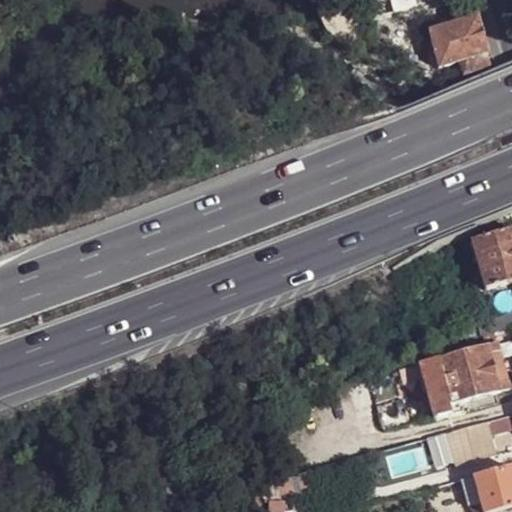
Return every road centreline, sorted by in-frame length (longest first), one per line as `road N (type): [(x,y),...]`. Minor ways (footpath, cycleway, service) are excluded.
road 1 (motorway): [(511,97),(0,297)]
road 2 (motorway): [(0,369),(511,175)]
